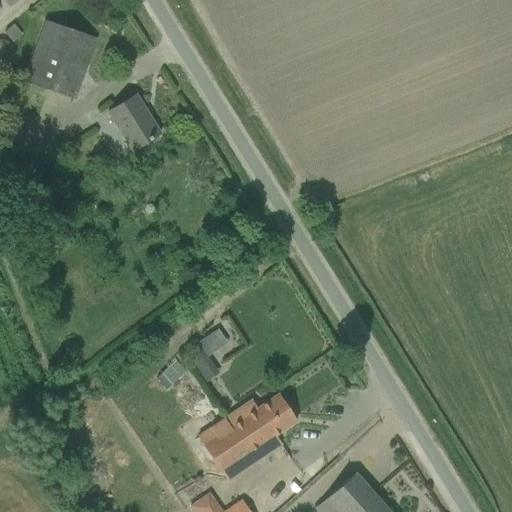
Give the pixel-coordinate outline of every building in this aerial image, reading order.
[(74,99),(88,59),(95,40),(44,21),(23,80),(74,99)] [(13,25),(3,33),(11,42),(21,34),(13,25)] [(131,152),(142,145),(159,134),(135,95),(118,106),(107,113),(131,152)] [(0,164),(0,188),(28,199),(41,166),(4,152),(0,164)] [(217,328),(186,350),(192,359),(204,351),(207,355),(226,342),(217,328)] [(166,367),(155,378),(164,388),(176,378),(166,367)] [(226,481),(263,455),(280,444),(274,436),(296,421),(278,395),(256,409),(250,401),(234,412),(196,437),(226,481)] [(284,502),(307,480),(299,471),(276,493),(284,502)] [(339,487),(315,508),(317,511),(388,511),(354,473),(339,487)] [(249,511),(241,499),(222,511),(220,511),(207,493),(188,506),(192,511),(249,511)]
